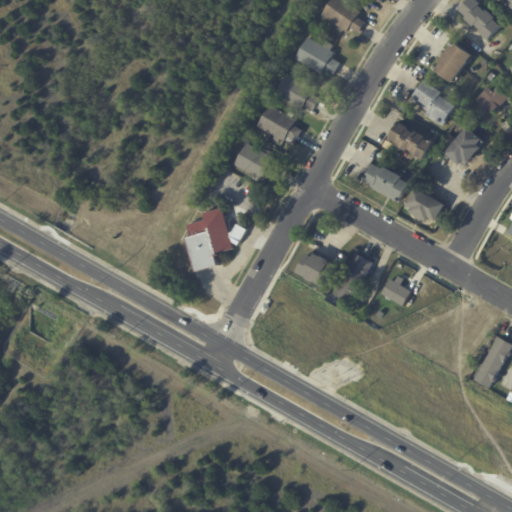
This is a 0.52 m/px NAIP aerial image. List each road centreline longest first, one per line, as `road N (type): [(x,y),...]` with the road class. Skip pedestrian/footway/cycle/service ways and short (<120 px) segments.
road 1 (secondary): [(0,244),(471,511)]
road 2 (residential): [(209,363),(422,0)]
road 3 (secondary): [(511,508),(281,378)]
road 4 (secondary): [(221,342),(0,217)]
road 5 (residential): [(313,187),(511,300)]
